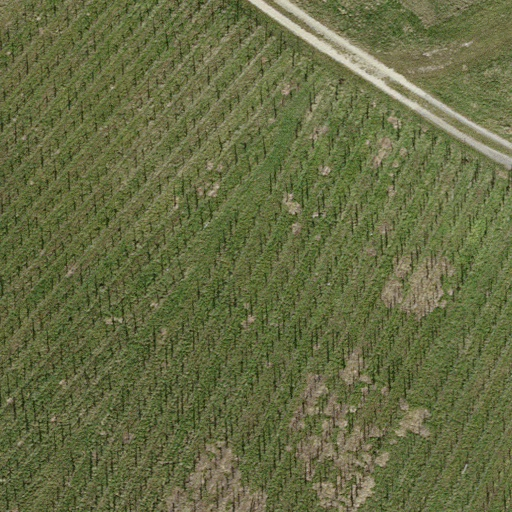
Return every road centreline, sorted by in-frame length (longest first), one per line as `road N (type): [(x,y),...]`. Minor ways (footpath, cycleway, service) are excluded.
road 1 (track): [(511,153),(456,129),(261,0)]
road 2 (track): [(386,77),(511,36)]
